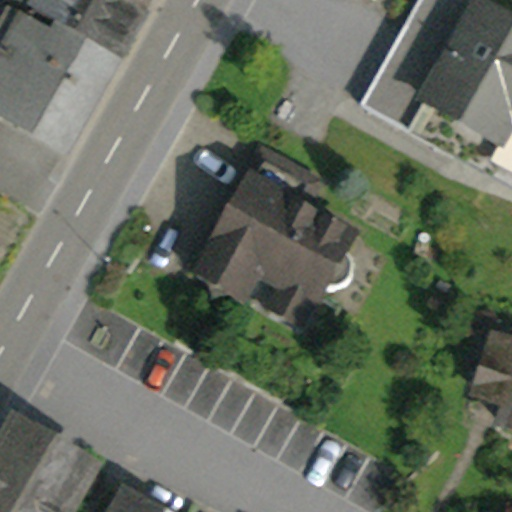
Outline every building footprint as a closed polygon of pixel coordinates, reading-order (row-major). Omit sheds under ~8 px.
[(7,0),(16,6),(115,63),(139,16),(109,0),(7,0)] [(109,0),(139,16),(148,0),(109,0)] [(412,60),(394,50),(362,108),(454,159),(470,130),(511,152),(511,18),(479,0),(422,0),(406,30),(423,40),(412,60)] [(0,114),(65,151),(115,63),(16,6),(0,34),(0,36),(13,44),(1,64),(0,63),(0,114)] [(412,60),(423,40),(406,30),(394,50),(412,60)] [(511,152),(470,130),(454,159),(511,191),(511,152)] [(300,209),(312,187),(263,160),(197,278),(241,302),(257,274),(278,286),(316,307),(326,291),(336,292),(346,287),(353,272),(345,256),(354,240),(300,209)] [(264,311),(302,333),(316,307),(278,286),(264,311)] [(503,427),(511,430),(511,349),(495,344),(478,394),(510,405),(503,427)] [(70,511),(93,473),(14,426),(0,448),(0,511),(70,511)] [(158,511),(130,496),(120,511),(158,511)]
